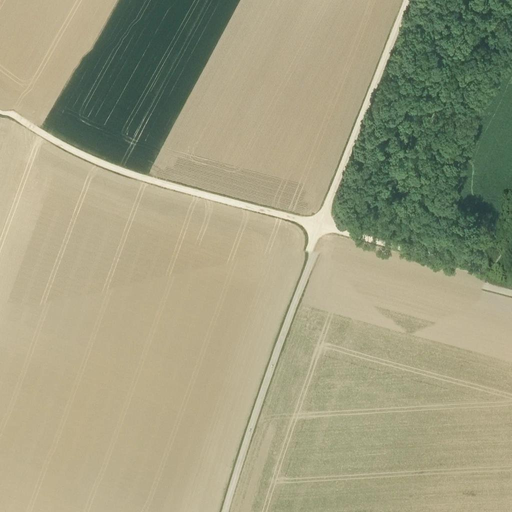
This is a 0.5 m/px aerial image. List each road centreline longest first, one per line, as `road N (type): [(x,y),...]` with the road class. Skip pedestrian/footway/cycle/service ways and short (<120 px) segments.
road 1 (unclassified): [(318,231),(136,179),(67,151),(0,110)]
road 2 (unclassified): [(222,511),(318,231)]
road 3 (unclassified): [(318,231),(411,0)]
road 4 (unclassified): [(511,286),(318,231)]
